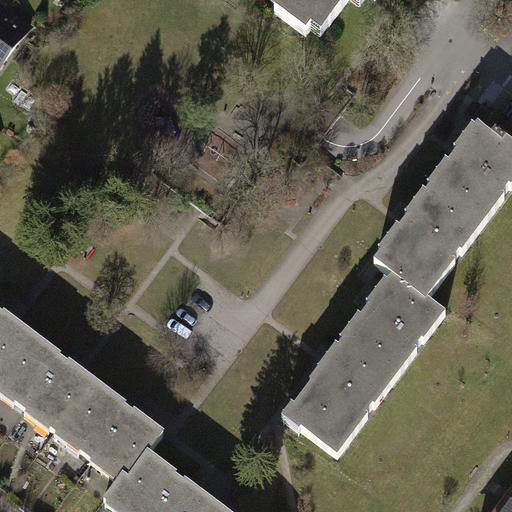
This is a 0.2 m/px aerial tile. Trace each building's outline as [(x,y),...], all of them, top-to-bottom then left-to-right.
[(270,0),(281,8),(277,13),(307,37),(312,31),(322,38),(350,0),(360,8),(366,0),(373,0),(377,3),(378,0),(270,0)] [(0,9),(0,76),(33,35),(0,9)] [(430,196),(427,200),(454,220),(457,216),(481,234),(504,204),(502,203),(509,193),(511,194),(511,192),(511,164),(470,134),(453,157),(457,160),(448,172),(444,169),(426,193),(430,196)] [(462,260),(481,234),(457,216),(454,220),(427,200),(425,203),(421,200),(404,223),(408,226),(399,238),(395,235),(378,259),(381,261),(374,270),(393,284),(426,308),(455,269),(453,268),(460,258),(462,260)] [(342,350),(340,354),(367,373),(371,368),(395,386),(415,357),(414,356),(421,347),(423,348),(443,320),(426,308),(393,284),(388,291),(384,288),(366,312),(369,315),(360,326),(357,324),(339,348),(342,350)] [(0,373),(9,362),(15,366),(34,340),(6,319),(4,322),(0,318),(0,373)] [(62,362),(34,340),(15,366),(9,362),(0,373),(0,395),(15,408),(17,406),(29,415),(27,417),(51,435),(53,433),(56,435),(75,411),(80,415),(99,390),(71,369),(69,372),(60,364),(62,362)] [(374,414),(395,386),(371,368),(367,373),(340,354),(338,356),(335,354),(309,390),(311,392),(294,416),(291,414),(281,427),(299,441),(302,438),(337,464),(367,423),(365,421),(372,412),(374,414)] [(128,411),(99,390),(80,415),(75,411),(56,435),(59,438),(57,441),(81,459),(83,456),(95,465),(93,467),(115,485),(117,482),(121,485),(125,479),(131,484),(151,458),(165,440),(137,418),(135,420),(126,413),(128,411)] [(212,511),(216,508),(188,486),(186,489),(177,483),(180,480),(151,458),(131,484),(125,479),(121,485),(107,503),(111,507),(108,510),(110,511),(212,511)] [(511,511),(511,493),(497,511),(511,511)]
